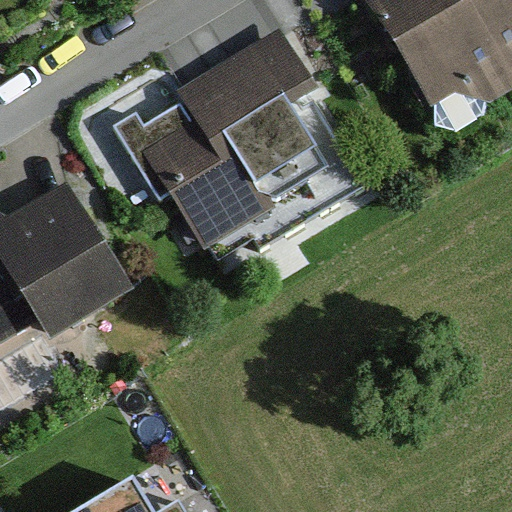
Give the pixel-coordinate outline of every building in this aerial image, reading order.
[(489,111),(511,99),(511,80),(463,0),(360,0),(434,122),(464,104),(489,111)] [(511,0),(463,0),(511,80),(511,0)] [(199,119),(142,154),(207,259),(323,188),(303,155),(326,141),(305,106),(321,97),(282,34),(184,94),(199,119)] [(0,348),(42,323),(58,350),(139,301),(68,183),(0,224),(0,348)] [(144,511),(132,491),(95,511),(144,511)]
